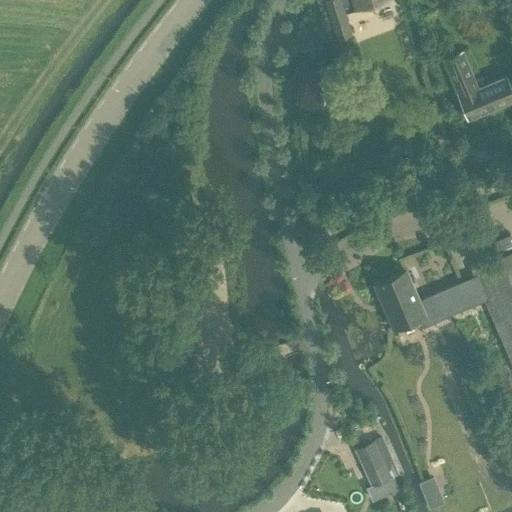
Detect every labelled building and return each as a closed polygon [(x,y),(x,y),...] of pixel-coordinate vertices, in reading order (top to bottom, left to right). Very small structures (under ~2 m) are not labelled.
[(336,37),(350,33),(339,0),(325,0),(324,0),(336,37)] [(351,0),(354,10),(383,0),(351,0)] [(477,87),(462,50),(443,58),(459,95),(458,95),(467,117),(511,98),(511,92),(505,75),(477,87)] [(405,269),(374,283),(393,327),(418,317),(422,326),(484,298),(511,361),(511,248),(470,267),(474,274),(418,299),(405,269)] [(371,485),(390,476),(373,441),(355,449),(371,485)]
